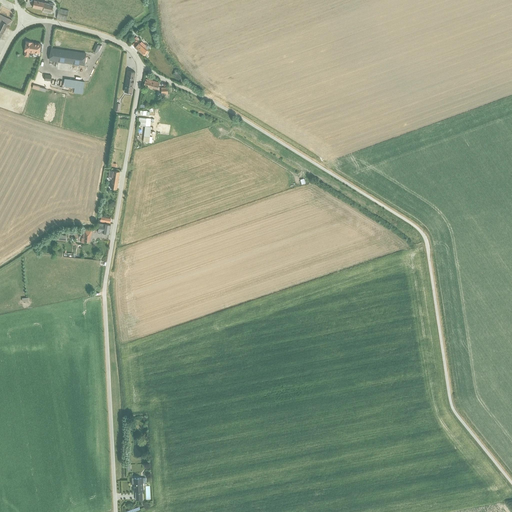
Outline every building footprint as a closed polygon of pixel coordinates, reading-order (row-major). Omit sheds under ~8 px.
[(34,0),(33,7),(43,10),(43,11),(52,13),(53,7),(54,7),(55,5),(34,0)] [(69,11),(59,8),(57,18),(66,20),(69,11)] [(0,38),(1,39),(6,28),(8,29),(13,20),(0,14),(0,38)] [(33,42),(26,41),(25,51),(30,52),(34,53),(34,54),(35,55),(38,55),(39,54),(40,54),(40,51),(41,51),(42,45),(41,45),(41,44),(33,43),(33,42)] [(135,47),(144,56),(149,51),(147,50),(150,47),(146,44),(146,45),(142,41),(140,43),(139,42),(135,47)] [(86,53),(51,47),(49,60),(84,65),(86,53)] [(135,72),(128,71),(124,92),(132,93),(135,72)] [(176,71),(173,73),(179,79),(181,77),(176,71)] [(85,81),(64,78),(63,86),(75,88),(74,92),(83,94),(85,81)] [(145,79),(144,86),(158,89),(159,82),(145,79)] [(109,188),(117,190),(120,173),(109,171),(108,177),(112,178),(109,188)] [(104,224),(98,224),(98,229),(104,229),(103,234),(108,234),(110,220),(104,219),(104,224)] [(143,483),(143,477),(132,478),(132,475),(132,481),(133,483),(134,483),(134,491),(135,491),(136,500),(143,499),(143,491),(144,491),(143,483)]
